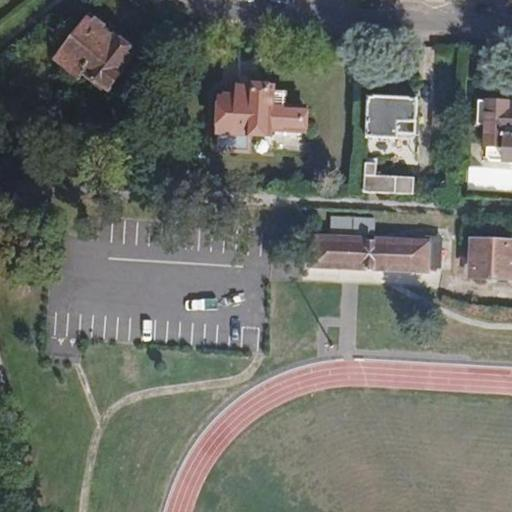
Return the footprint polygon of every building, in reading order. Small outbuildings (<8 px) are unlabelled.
[(73,35),(58,61),(82,76),(85,69),(109,83),(119,66),(129,71),(141,50),(91,19),(80,38),(73,35)] [(282,88),(283,82),(280,82),(279,81),(277,80),(275,79),(273,78),(271,78),(269,78),(267,79),(265,79),(263,81),(262,82),(260,82),(259,101),(230,100),(229,120),(223,120),(222,129),(229,129),(228,146),(260,147),(260,130),(281,131),(281,125),(314,126),(315,103),(294,102),(294,88),(282,88)] [(370,101),(368,137),(403,140),(403,133),(422,133),(423,104),(370,101)] [(511,103),(475,102),(474,122),(482,122),(483,140),(501,141),(501,154),(511,154),(511,103)] [(433,121),(459,130),(459,115),(434,107),(433,121)] [(147,144),(129,185),(159,187),(162,145),(147,144)] [(372,168),(371,196),(399,197),(417,198),(418,179),(382,177),(382,169),(372,168)] [(440,181),(440,183),(441,186),(443,188),(446,189),(449,188),(451,186),(452,184),(452,181),(451,178),(449,177),(446,176),(443,176),(441,178),(440,181)] [(318,239),(317,268),(426,274),(427,244),(318,239)] [(511,246),(477,244),(475,277),(511,278),(511,246)]
